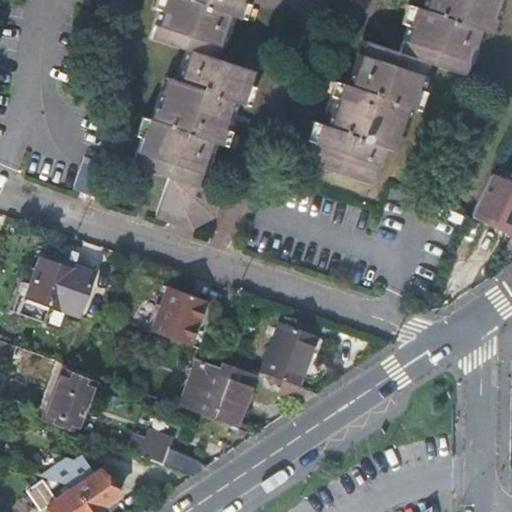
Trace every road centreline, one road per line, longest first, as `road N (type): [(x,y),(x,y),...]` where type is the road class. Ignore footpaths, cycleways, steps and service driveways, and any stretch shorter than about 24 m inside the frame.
road 1 (residential): [(0,196),(442,342)]
road 2 (tertiary): [(442,342),(188,511)]
road 3 (residential): [(478,511),(480,356),(442,342)]
